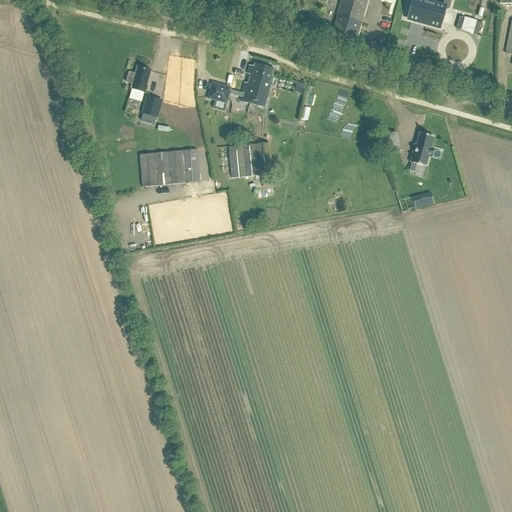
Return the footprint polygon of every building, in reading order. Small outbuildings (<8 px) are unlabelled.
[(355,41),(367,0),(340,0),(336,16),(337,16),(331,34),(355,41)] [(408,24),(441,34),(446,14),(414,5),(408,24)] [(459,17),(456,29),(461,30),(465,18),(459,17)] [(476,21),(472,34),(478,35),(481,23),(476,21)] [(212,84),(208,100),(227,105),(230,96),(241,99),(240,101),(264,108),(275,69),(255,64),(254,66),(250,65),(248,74),(252,75),(249,84),(245,83),(242,95),(230,92),(231,89),(212,84)] [(133,90),(147,94),(152,72),(139,68),(137,74),(129,72),(126,83),(134,85),(133,90)] [(147,96),(143,112),(158,116),(163,101),(147,96)] [(422,134),(420,133),(417,144),(415,144),(410,162),(426,167),(429,156),(431,157),(433,149),(431,149),(434,137),(428,135),(428,133),(423,131),(422,134)] [(270,144),(229,148),(231,180),(261,177),(262,185),(273,184),(270,144)] [(388,147),(390,152),(400,149),(398,144),(388,147)] [(150,187),(200,183),(197,151),(140,156),(143,185),(150,185),(150,187)] [(290,200),(298,199),(298,192),(290,192),(290,200)] [(413,198),(416,210),(434,206),(432,194),(413,198)] [(248,197),(252,207),(258,205),(254,195),(248,197)]
